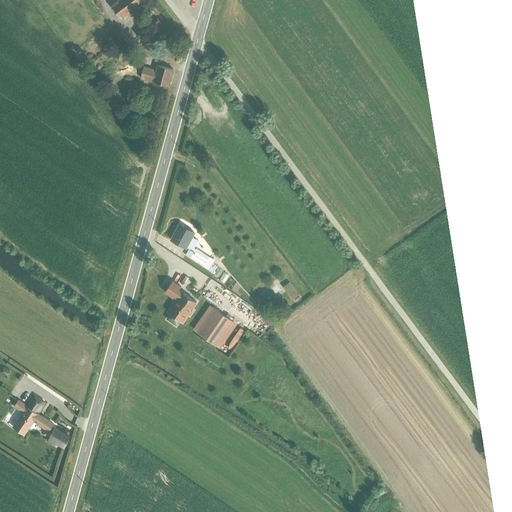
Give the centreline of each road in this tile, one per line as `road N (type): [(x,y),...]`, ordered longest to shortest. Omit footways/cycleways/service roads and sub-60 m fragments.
road 1 (unclassified): [(197,39),(511,466)]
road 2 (secondary): [(197,39),(68,511)]
